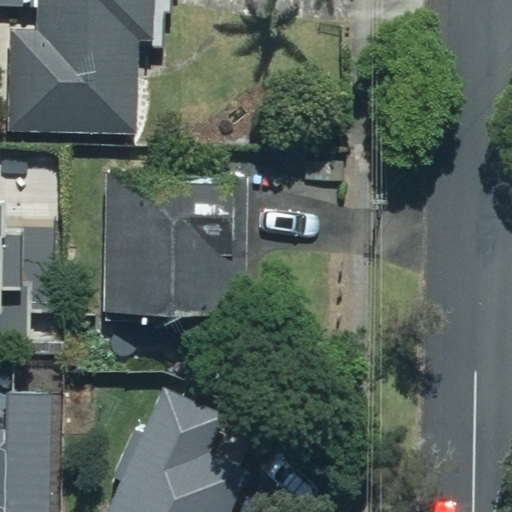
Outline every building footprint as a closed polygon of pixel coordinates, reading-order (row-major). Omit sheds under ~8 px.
[(36,0),(36,29),(14,28),(11,129),(143,134),(147,38),(161,38),(161,0),(36,0)] [(244,174),(112,171),(109,309),(241,312),(244,174)] [(28,224),(12,223),(13,198),(0,198),(0,305),(9,306),(9,286),(26,286),(28,224)] [(228,406),(171,380),(110,511),(236,511),(254,473),(208,451),(228,406)] [(53,511),(59,386),(11,384),(9,429),(0,428),(0,511),(53,511)]
